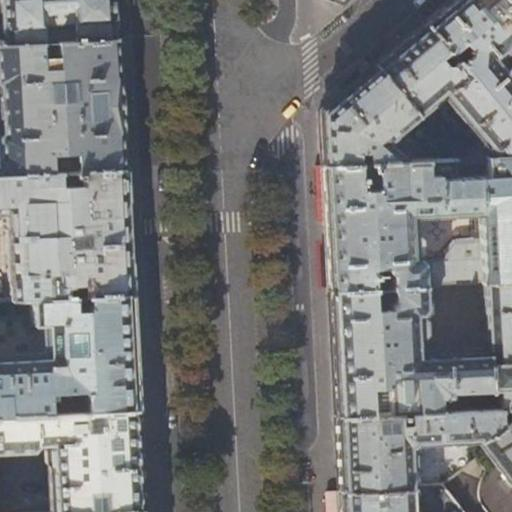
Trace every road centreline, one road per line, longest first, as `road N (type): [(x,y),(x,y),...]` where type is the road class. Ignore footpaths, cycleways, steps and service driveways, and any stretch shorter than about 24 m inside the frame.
road 1 (tertiary): [(238,511),(219,142)]
road 2 (residential): [(219,142),(389,0)]
road 3 (tertiary): [(219,142),(212,0)]
